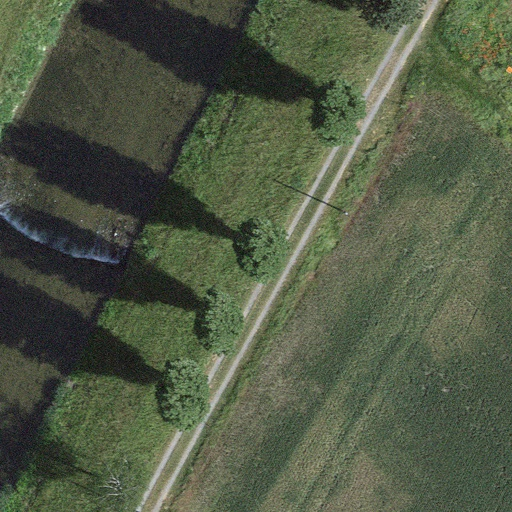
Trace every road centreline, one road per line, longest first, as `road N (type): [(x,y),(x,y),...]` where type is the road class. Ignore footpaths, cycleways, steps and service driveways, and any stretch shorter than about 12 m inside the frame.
road 1 (track): [(147,511),(427,0)]
road 2 (track): [(511,121),(405,38)]
